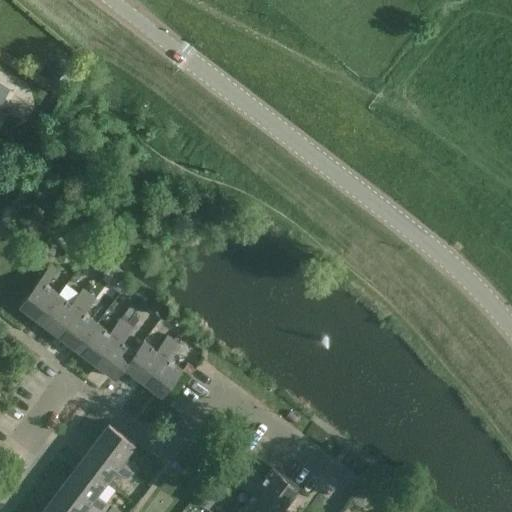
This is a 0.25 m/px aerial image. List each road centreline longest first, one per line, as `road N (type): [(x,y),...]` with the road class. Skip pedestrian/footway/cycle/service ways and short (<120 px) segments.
road 1 (unclassified): [(511,331),(406,228),(110,0)]
road 2 (residential): [(2,511),(31,473),(31,433),(63,383),(158,439),(222,412),(247,414),(326,468),(336,491)]
road 3 (track): [(185,0),(428,126)]
